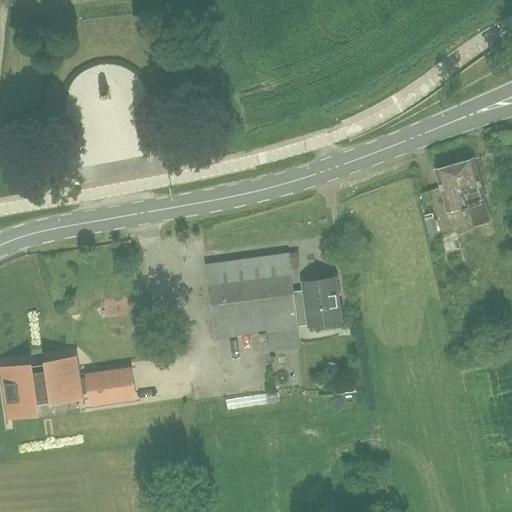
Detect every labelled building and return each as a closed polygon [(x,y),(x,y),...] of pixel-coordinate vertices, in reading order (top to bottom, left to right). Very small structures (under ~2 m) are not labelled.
[(448,213),(486,201),(474,159),(435,170),(448,213)] [(463,267),(458,243),(468,241),(466,231),(441,237),(448,270),(463,267)] [(310,325),(340,321),(335,279),(304,282),(305,292),(294,293),(288,254),(207,264),(217,338),(298,327),(297,323),(309,321),(310,325)] [(108,319),(138,316),(136,298),(107,301),(108,319)] [(13,413),(37,409),(35,401),(78,395),(78,394),(91,393),(88,377),(76,378),(74,360),(47,364),(48,369),(32,372),(31,366),(5,370),(11,414),(13,413)] [(88,376),(88,377),(91,393),(92,403),(134,397),(130,370),(88,376)]
